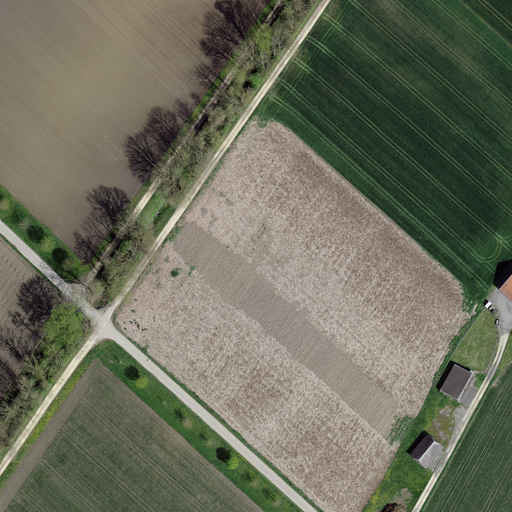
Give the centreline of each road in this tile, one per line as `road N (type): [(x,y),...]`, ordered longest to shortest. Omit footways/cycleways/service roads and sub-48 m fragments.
road 1 (track): [(282,0),(0,408)]
road 2 (track): [(100,322),(324,0)]
road 3 (track): [(511,218),(486,244),(480,268),(508,310),(502,340),(413,511)]
road 4 (track): [(310,511),(100,322)]
road 5 (track): [(100,322),(0,467)]
road 6 (track): [(100,322),(0,225)]
